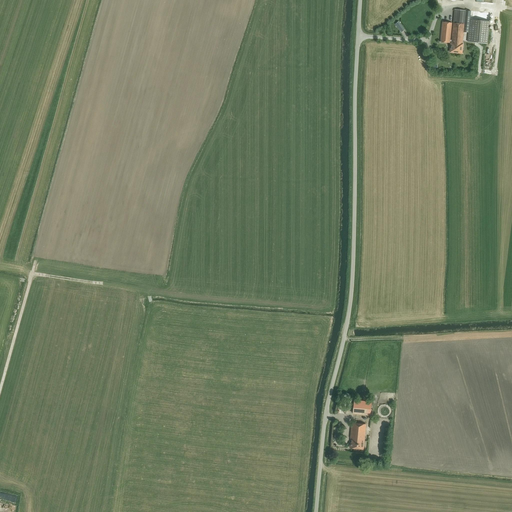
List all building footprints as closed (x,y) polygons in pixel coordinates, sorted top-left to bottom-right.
[(468,42),(475,43),(487,44),(489,21),(477,20),(470,19),(471,11),(454,10),(453,22),(464,23),(463,32),(468,33),(468,42)] [(440,43),(450,43),(450,40),(452,23),(442,22),(440,43)] [(462,44),(463,32),(464,23),(453,22),(453,23),(452,40),(450,40),(450,43),(451,44),(450,52),(461,53),(462,44)] [(353,413),(362,414),(370,415),(371,404),(354,402),(353,413)] [(352,423),(350,439),(352,439),(352,443),(350,443),(349,448),(363,449),(366,425),(352,423)] [(0,500),(15,503),(16,496),(0,493),(0,500)]
